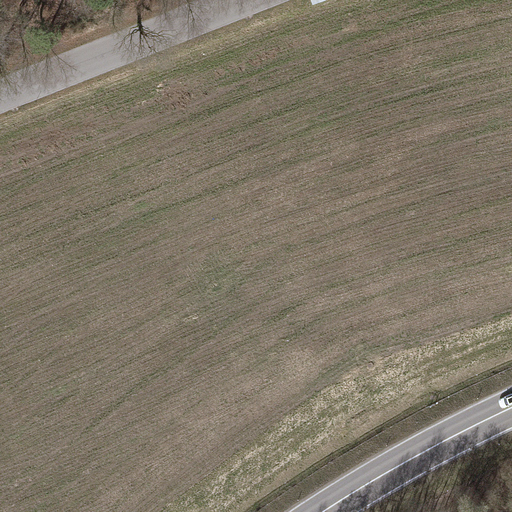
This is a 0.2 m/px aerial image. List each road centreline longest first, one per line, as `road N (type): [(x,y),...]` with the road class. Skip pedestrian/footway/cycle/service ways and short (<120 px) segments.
road 1 (unclassified): [(0,96),(244,0)]
road 2 (trunk): [(511,408),(324,511)]
